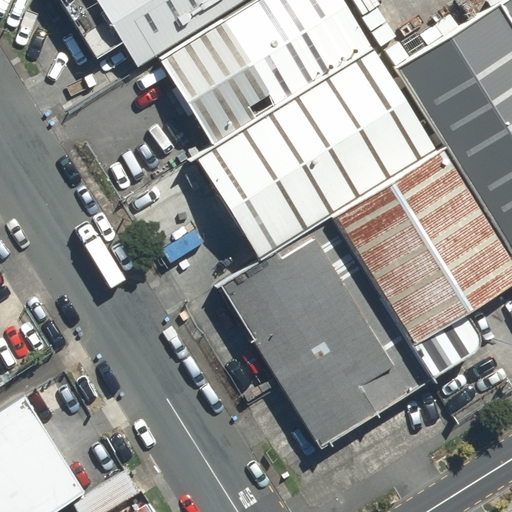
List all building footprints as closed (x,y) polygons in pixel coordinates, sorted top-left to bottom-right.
[(237,0),(92,0),(131,64),(237,0)] [(364,48),(334,0),(246,0),(151,58),(204,145),(364,48)] [(511,0),(499,0),(491,5),(511,39),(511,0)] [(511,39),(491,5),(391,66),(439,144),(511,264),(511,39)] [(427,151),(364,48),(204,145),(188,155),(251,258),(326,212),(427,151)] [(511,264),(439,144),(427,151),(326,212),(406,343),(511,279),(511,264)] [(427,377),(326,212),(251,258),(210,283),(311,448),(427,377)] [(0,511),(45,511),(81,490),(20,393),(0,406),(0,511)]
